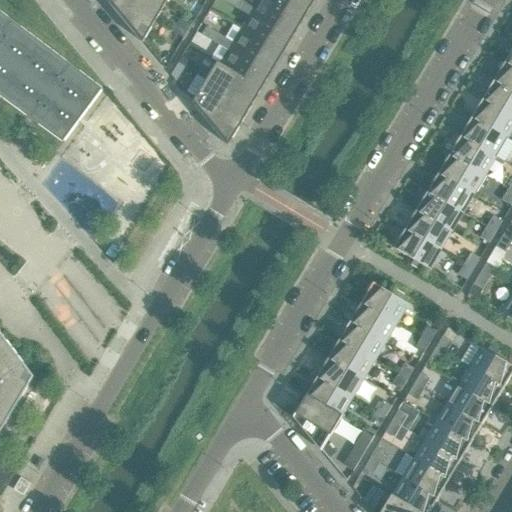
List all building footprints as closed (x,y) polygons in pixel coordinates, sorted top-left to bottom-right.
[(165,6),(154,0),(107,0),(143,43),(165,6)] [(242,1),(240,0),(222,0),(223,0),(237,8),(242,1)] [(300,17),(271,0),(260,0),(255,9),(253,13),(290,35),(291,31),(294,24),(293,23),(295,19),(298,20),(300,17)] [(310,0),(271,0),(300,17),(302,13),(300,12),(302,8),(304,9),(308,2),(310,0)] [(290,35),(253,13),(255,9),(242,1),(237,8),(251,17),(243,30),(279,52),(281,48),(279,47),(281,43),(283,44),(286,37),(287,38),(290,35)] [(0,96),(63,143),(103,89),(0,11),(0,96)] [(221,36),(207,27),(204,31),(202,35),(216,43),(221,36)] [(279,52),(243,30),(235,44),(232,48),(269,70),(270,66),(274,59),(272,58),(274,54),(277,55),(279,52)] [(269,70),(232,48),(235,44),(221,36),(216,43),(230,52),(223,64),(222,65),(258,87),(260,84),(258,82),(261,78),(262,79),(266,73),(269,70)] [(193,65),(182,58),(178,63),(190,70),(193,65)] [(258,87),(222,65),(223,64),(218,61),(207,80),(248,105),(249,101),(253,94),(251,93),(254,89),(256,90),(258,87)] [(511,65),(506,62),(503,65),(504,66),(502,70),(501,69),(494,81),(511,91),(511,65)] [(248,105),(207,80),(193,103),(229,146),(242,123),(236,119),(240,113),(241,114),(245,108),(246,108),(248,105)] [(511,91),(494,81),(493,84),(491,88),(490,87),(483,99),(511,115),(511,91)] [(511,128),(511,115),(483,99),(481,102),(482,103),(480,106),(479,106),(472,118),(506,138),(511,128)] [(506,138),(472,118),(470,121),(471,121),(469,125),(468,124),(461,136),(495,157),(506,138)] [(495,157),(461,136),(459,140),(460,140),(458,144),(457,143),(450,155),(484,175),(495,157)] [(484,175),(450,155),(448,158),(449,159),(447,162),(446,162),(439,173),(473,194),(484,175)] [(473,194),(439,173),(437,177),(438,177),(436,181),(435,180),(428,192),(462,212),(473,194)] [(511,206),(511,205),(511,191),(509,190),(502,201),(511,206)] [(462,212),(428,192),(426,195),(427,196),(425,200),(424,199),(417,210),(451,231),(462,212)] [(451,231),(417,210),(415,214),(416,215),(414,218),(413,217),(406,229),(440,249),(451,231)] [(496,233),(503,222),(493,216),(487,227),(496,233)] [(511,242),(511,241),(511,227),(509,226),(503,236),(511,242)] [(490,243),(496,233),(487,227),(480,238),(490,243)] [(428,269),(440,249),(406,229),(404,232),(405,233),(402,237),(401,236),(394,249),(414,261),(411,265),(420,270),(423,266),(428,269)] [(505,253),(511,242),(503,236),(496,247),(505,253)] [(121,248),(113,243),(106,253),(114,259),(121,248)] [(474,270),(480,259),(471,253),(465,264),(474,270)] [(490,279),(496,268),(487,263),(480,273),(490,279)] [(467,280),(474,270),(465,264),(458,275),(467,280)] [(478,299),(490,279),(480,273),(469,293),(478,299)] [(408,304),(403,300),(405,296),(396,290),(393,295),(374,283),(371,287),(372,288),(370,291),(369,291),(362,302),(397,323),(408,304)] [(511,298),(503,314),(508,317),(505,321),(511,325),(511,298)] [(397,323),(362,302),(360,306),(361,306),(359,310),(358,309),(351,321),(386,342),(397,323)] [(386,342),(351,321),(349,324),(350,325),(348,328),(347,328),(340,339),(375,360),(386,342)] [(430,343),(437,332),(427,327),(421,337),(430,343)] [(0,433),(5,425),(34,377),(0,331),(0,433)] [(446,352),(453,342),(443,336),(437,347),(446,352)] [(424,354),(430,343),(421,337),(414,348),(424,354)] [(375,360),(340,339),(338,343),(339,343),(337,347),(336,346),(329,358),(364,379),(375,360)] [(511,365),(497,356),(499,352),(490,346),(487,351),(482,348),(470,367),(505,387),(511,376),(511,375),(511,372),(511,365)] [(439,363),(446,352),(437,347),(430,358),(439,363)] [(364,379),(329,358),(327,361),(328,362),(326,366),(325,365),(318,377),(353,397),(364,379)] [(408,380),(414,369),(405,364),(399,374),(408,380)] [(505,387),(470,367),(459,385),(494,406),(501,394),(500,394),(502,390),(503,391),(505,387)] [(424,389),(430,379),(421,373),(415,384),(424,389)] [(401,391),(408,380),(399,374),(392,385),(401,391)] [(353,397),(318,377),(316,380),(317,381),(315,384),(314,384),(307,395),(342,416),(353,397)] [(417,400),(424,389),(415,384),(408,395),(417,400)] [(494,406),(459,385),(448,404),(483,424),(489,413),(488,412),(491,409),(492,409),(494,406)] [(334,429),(342,416),(307,395),(305,399),(306,399),(304,403),(303,402),(294,417),(329,459),(335,454),(327,443),(335,429),(334,429)] [(386,417),(392,406),(383,401),(377,412),(386,417)] [(483,424),(448,404),(437,422),(472,443),(478,432),(477,431),(480,427),(481,428),(483,424)] [(402,427),(408,416),(399,410),(393,421),(402,427)] [(379,428),(386,417),(377,412),(370,423),(379,428)] [(395,438),(402,427),(393,421),(386,432),(395,438)] [(472,443),(437,422),(426,441),(460,462),(467,450),(466,450),(468,446),(469,447),(472,443)] [(354,471),(374,438),(365,432),(344,466),(354,471)] [(460,462),(426,441),(415,460),(449,480),(456,469),(455,468),(457,464),(458,465),(460,462)] [(380,464),(386,453),(377,447),(370,458),(380,464)] [(16,465),(3,457),(0,462),(0,486),(1,489),(16,465)] [(373,475),(380,464),(370,458),(364,469),(373,475)] [(449,480),(415,460),(404,478),(438,499),(445,487),(444,487),(446,483),(447,484),(449,480)] [(31,484),(21,478),(14,490),(24,496),(31,484)] [(438,499),(404,478),(393,497),(418,511),(430,511),(434,506),(433,505),(435,502),(436,502),(438,499)] [(418,511),(393,497),(385,509),(384,509),(382,511),(418,511)]
